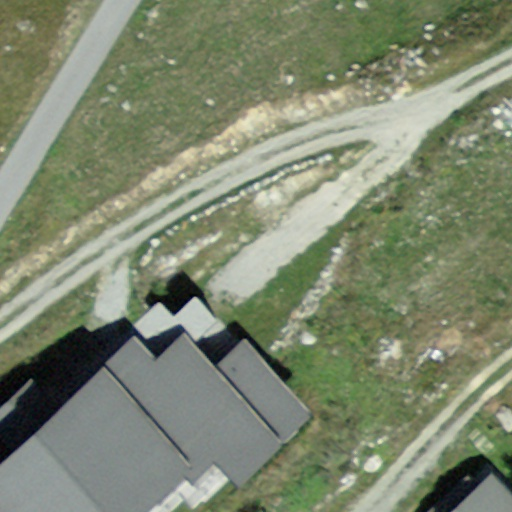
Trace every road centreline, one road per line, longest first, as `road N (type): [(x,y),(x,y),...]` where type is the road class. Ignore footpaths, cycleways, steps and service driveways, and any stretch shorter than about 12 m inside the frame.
road 1 (residential): [(0,324),(213,182),(312,137),(408,115),(511,61)]
road 2 (residential): [(0,199),(122,0)]
road 3 (residential): [(511,362),(466,402),(373,511)]
